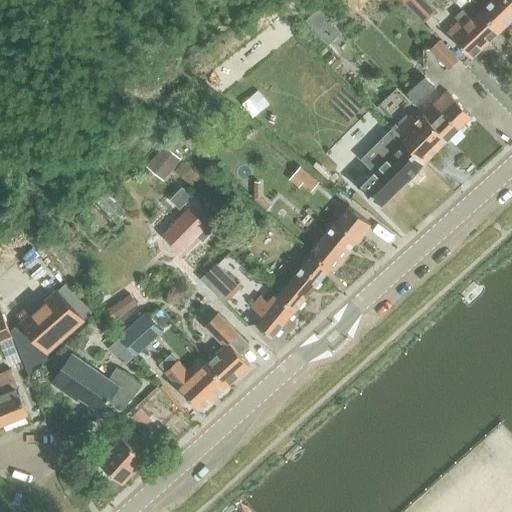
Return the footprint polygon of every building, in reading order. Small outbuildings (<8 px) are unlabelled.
[(432,12),(434,10),(424,0),(406,0),(405,2),(409,6),(423,20),(432,12)] [(511,0),(490,0),(481,10),(500,30),(511,19),(511,0)] [(500,30),(481,10),(471,18),(462,9),(454,16),(459,21),(447,32),(472,57),(500,30)] [(320,10),(307,21),(320,35),(332,24),(320,10)] [(431,50),(448,68),(457,59),(440,41),(431,50)] [(407,94),(417,105),(435,88),(425,77),(407,94)] [(447,90),(423,114),(448,138),(471,116),(447,90)] [(396,122),(391,127),(401,135),(399,137),(405,142),(424,162),(448,139),(423,114),(417,120),(410,114),(399,125),(396,122)] [(390,127),(360,155),(374,170),(360,184),(381,205),(395,191),(416,171),(415,170),(424,162),(405,142),(399,137),(390,127)] [(163,147),(147,167),(162,179),(179,159),(163,147)] [(361,159),(354,167),(361,174),(368,166),(361,159)] [(300,165),(293,174),(312,189),(319,180),(300,165)] [(261,181),(255,181),(255,197),(268,209),(272,205),(261,195),(261,181)] [(224,198),(243,213),(252,202),(233,187),(224,198)] [(314,254),(330,267),(333,269),(371,223),(349,206),(311,252),(314,254)] [(206,227),(188,209),(162,236),(180,254),(196,237),(202,243),(211,233),(205,228),(206,227)] [(314,254),(279,296),(295,309),(330,267),(314,254)] [(218,260),(207,271),(231,296),(242,285),(218,260)] [(20,322),(47,353),(85,320),(58,289),(20,322)] [(110,308),(117,318),(138,304),(131,293),(110,308)] [(295,309),(279,296),(277,294),(269,303),(262,296),(253,305),(265,316),(257,324),(272,337),(295,309)] [(0,312),(0,341),(13,336),(1,312),(0,312)] [(225,345),(209,360),(229,383),(250,365),(240,353),(249,344),(219,312),(206,324),(225,345)] [(119,337),(135,355),(163,331),(146,313),(119,337)] [(82,334),(76,344),(83,349),(90,339),(82,334)] [(53,382),(67,392),(69,389),(101,411),(109,400),(123,410),(141,384),(117,367),(109,378),(73,353),(53,382)] [(170,353),(159,364),(166,371),(165,372),(200,410),(229,383),(209,360),(191,376),(177,361),(170,353)] [(45,371),(54,378),(60,369),(50,363),(45,371)] [(0,424),(29,412),(11,369),(0,373),(0,424)] [(138,404),(155,422),(171,408),(153,390),(138,404)] [(132,415),(147,430),(155,423),(140,407),(132,415)] [(100,464),(108,471),(109,469),(123,482),(146,456),(135,446),(143,438),(130,427),(100,461),(102,463),(100,464)]
